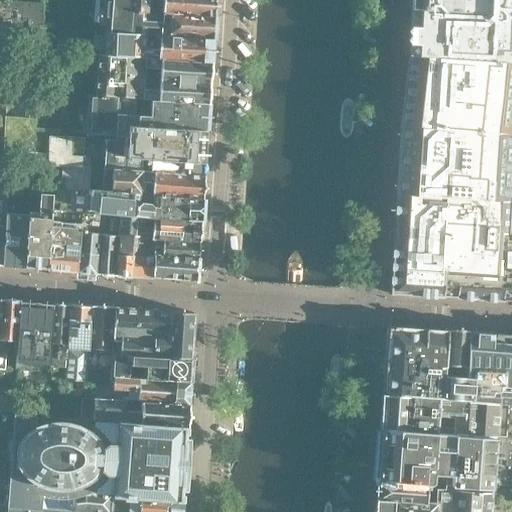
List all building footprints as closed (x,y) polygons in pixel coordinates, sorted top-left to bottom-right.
[(211,16),(151,12),(151,19),(145,19),(145,12),(130,11),(130,0),(100,0),(99,20),(101,23),(107,23),(106,32),(210,38),(211,16)] [(211,16),(212,2),(212,0),(130,0),(130,11),(145,12),(145,0),(154,0),(155,1),(160,1),(159,7),(152,6),(151,12),(211,16)] [(511,0),(410,0),(410,9),(408,55),(400,124),(398,155),(393,154),(393,163),(398,163),(396,194),(394,223),(389,222),(388,234),(393,235),(389,292),(391,294),(501,301),(511,301),(511,231),(508,231),(511,197),(511,175),(511,0)] [(40,6),(26,5),(0,3),(0,48),(37,51),(38,28),(45,28),(46,6),(40,6)] [(48,52),(49,28),(45,28),(38,28),(37,51),(48,52)] [(210,38),(106,32),(105,32),(104,55),(209,61),(210,38)] [(206,103),(208,76),(209,61),(104,55),(98,55),(96,96),(131,98),(150,99),(206,103)] [(32,129),(34,92),(6,90),(2,161),(7,162),(47,164),(49,138),(58,138),(58,137),(59,131),(32,129)] [(204,130),(206,103),(150,99),(148,117),(130,116),(131,98),(96,96),(89,95),(86,134),(115,136),(114,140),(127,141),(128,125),(204,130)] [(203,163),(204,139),(204,130),(128,125),(127,141),(126,158),(203,163)] [(201,198),(202,166),(203,163),(126,158),(127,141),(114,140),(58,137),(58,138),(49,138),(47,164),(47,165),(62,166),(61,189),(201,198)] [(24,267),(27,219),(15,218),(16,203),(28,204),(29,187),(6,186),(1,265),(24,267)] [(199,220),(200,199),(201,198),(61,189),(60,201),(50,200),(49,210),(61,210),(81,212),(97,213),(119,214),(119,215),(138,217),(138,216),(154,217),(154,218),(199,220)] [(46,269),(49,210),(50,200),(50,194),(39,194),(38,217),(27,216),(27,219),(24,267),(46,269)] [(76,271),(78,228),(60,227),(61,210),(49,210),(46,269),(76,271)] [(94,273),(94,272),(97,213),(81,212),(78,228),(76,271),(94,273)] [(117,253),(118,235),(119,215),(119,214),(97,213),(94,272),(115,274),(116,253),(117,253)] [(198,240),(199,227),(199,220),(154,218),(153,228),(148,228),(148,230),(138,229),(138,217),(119,215),(118,235),(139,237),(159,238),(198,240)] [(195,280),(197,257),(153,255),(153,251),(138,249),(139,237),(118,235),(117,253),(131,255),(149,257),(153,259),(152,277),(195,280)] [(197,257),(197,246),(198,240),(159,238),(159,245),(154,244),(153,251),(153,255),(197,257)] [(130,276),(131,255),(117,253),(116,253),(115,274),(130,276)] [(152,277),(153,259),(149,257),(131,255),(130,276),(152,277)] [(17,339),(19,301),(0,299),(0,368),(4,368),(6,339),(17,339)] [(48,366),(52,304),(19,301),(17,339),(20,340),(19,369),(48,371),(48,366)] [(63,372),(67,305),(52,304),(48,366),(55,366),(55,372),(63,372)] [(86,375),(90,306),(68,305),(67,305),(63,372),(63,380),(78,380),(77,397),(84,398),(85,387),(86,375)] [(109,376),(110,353),(113,307),(90,306),(86,375),(109,376)] [(190,349),(193,313),(192,312),(169,311),(113,307),(110,353),(190,358),(195,358),(195,350),(190,349)] [(511,404),(507,404),(511,336),(511,335),(466,331),(466,332),(446,330),(386,326),(383,372),(382,393),(382,394),(377,393),(376,405),(381,405),(380,428),(377,480),(425,483),(430,483),(430,485),(511,490),(511,404)] [(188,381),(190,358),(110,353),(109,376),(129,378),(130,364),(145,365),(145,379),(188,381)] [(186,404),(188,388),(188,381),(145,379),(129,378),(109,376),(108,389),(137,391),(136,401),(186,404)] [(26,416),(28,394),(0,392),(0,436),(13,437),(14,415),(26,416)] [(186,418),(186,412),(186,404),(136,401),(89,398),(84,398),(77,397),(75,419),(185,426),(190,426),(190,418),(186,418)] [(181,501),(183,458),(185,426),(75,419),(26,416),(14,415),(13,437),(0,436),(0,503),(9,504),(31,506),(31,508),(91,511),(109,511),(110,496),(181,501)] [(424,501),(425,483),(377,480),(376,498),(424,501)] [(488,511),(490,493),(435,489),(434,502),(424,501),(376,498),(370,498),(370,505),(375,505),(374,511),(488,511)] [(180,511),(181,501),(110,496),(109,511),(119,511),(120,506),(140,507),(139,511),(180,511)] [(0,511),(8,511),(9,504),(0,503),(0,511)]
